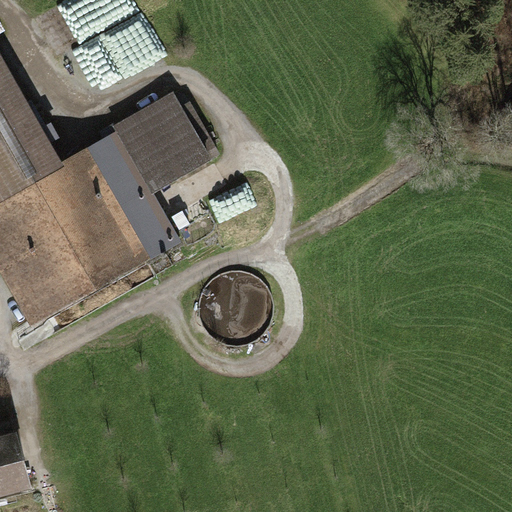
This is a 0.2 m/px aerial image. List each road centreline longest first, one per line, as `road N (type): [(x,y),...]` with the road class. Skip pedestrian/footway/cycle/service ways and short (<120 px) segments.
road 1 (unknown): [(283,236),(261,164),(213,83),(190,61),(158,56),(87,91),(67,92),(43,74),(0,4)]
road 2 (track): [(0,369),(23,364),(227,252),(283,236)]
